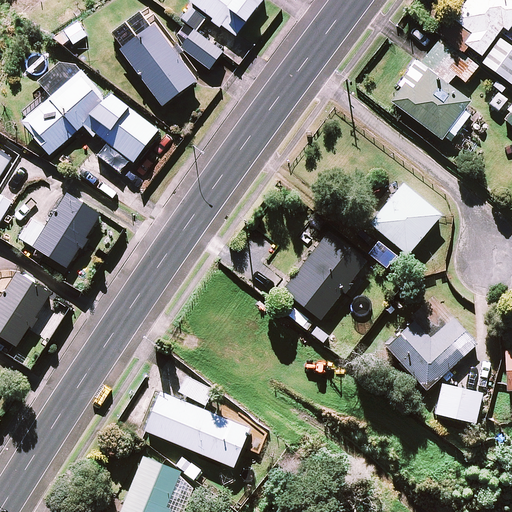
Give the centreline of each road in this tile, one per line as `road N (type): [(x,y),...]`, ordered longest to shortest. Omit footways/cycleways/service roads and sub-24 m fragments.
road 1 (tertiary): [(0,509),(300,64)]
road 2 (residential): [(300,64),(466,196),(493,259)]
